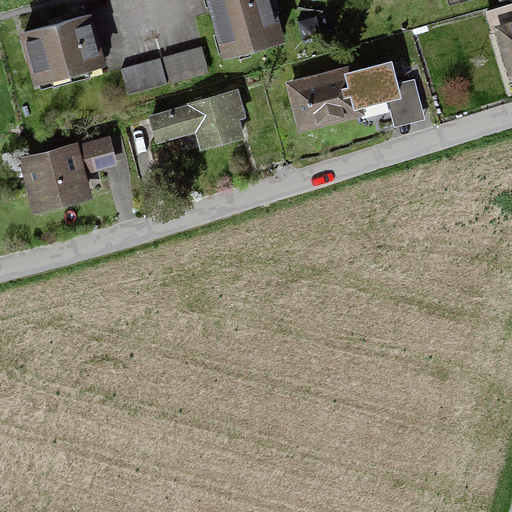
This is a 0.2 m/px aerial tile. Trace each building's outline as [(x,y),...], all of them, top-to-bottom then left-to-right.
[(271,0),(203,0),(224,63),(285,44),(271,0)] [(87,12),(17,30),(31,84),(100,67),(87,12)] [(511,18),(495,23),(511,85),(511,18)] [(160,61),(168,87),(205,77),(198,50),(160,61)] [(391,56),(292,81),(303,124),(402,99),(391,56)] [(168,87),(160,61),(118,72),(126,99),(168,87)] [(238,88),(146,114),(155,144),(195,132),(200,151),(243,139),(237,117),(246,114),(238,88)] [(78,145),(17,162),(33,218),(92,202),(85,177),(100,172),(93,145),(79,149),(78,145)]
